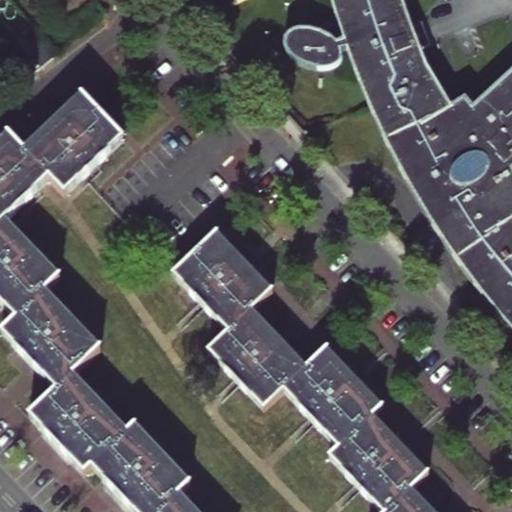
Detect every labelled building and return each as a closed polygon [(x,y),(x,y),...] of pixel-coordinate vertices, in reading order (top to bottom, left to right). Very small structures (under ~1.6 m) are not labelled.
[(511,73),(472,111),(457,124),(450,114),(453,112),(451,109),(419,50),(430,46),(423,23),(411,28),(404,10),(401,0),(330,0),(343,42),(335,45),(317,32),(296,31),(284,41),(287,51),(307,68),(323,71),(334,68),(347,52),(403,180),(466,279),(511,336),(511,73)] [(36,32),(19,45),(40,69),(57,56),(36,32)] [(22,82),(40,69),(19,45),(1,59),(22,82)] [(65,197),(121,144),(122,143),(82,99),(24,154),(51,182),(65,197)] [(465,101),(451,109),(453,112),(450,114),(457,124),(472,111),(465,101)] [(0,229),(6,224),(51,182),(24,154),(9,138),(0,146),(0,229)] [(44,294),(59,280),(6,224),(0,229),(0,305),(15,322),(44,294)] [(272,294),(236,257),(216,237),(173,278),(227,336),(251,313),(272,294)] [(44,294),(15,322),(1,336),(56,395),(73,379),(100,354),(44,294)] [(251,313),(227,336),(208,354),(262,412),(282,394),(305,372),(251,313)] [(381,410),(346,373),(327,352),(305,372),(282,394),(337,452),(371,419),(381,410)] [(31,420),(51,441),(67,458),(86,478),(93,471),(128,438),(73,379),(56,395),(31,420)] [(371,419),(337,452),(328,461),(376,511),(390,511),(410,493),(426,477),(371,419)] [(190,490),(136,431),(128,438),(93,471),(111,490),(131,511),(166,511),(181,499),(190,490)] [(427,511),(410,493),(390,511),(427,511)] [(193,511),(181,499),(166,511),(193,511)]
